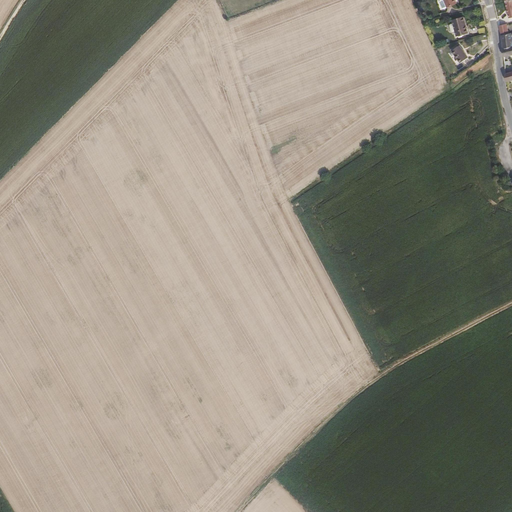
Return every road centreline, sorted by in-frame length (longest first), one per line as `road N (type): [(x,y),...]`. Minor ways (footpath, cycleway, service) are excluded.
road 1 (track): [(511,305),(370,380),(246,511)]
road 2 (unclassified): [(486,0),(511,123)]
